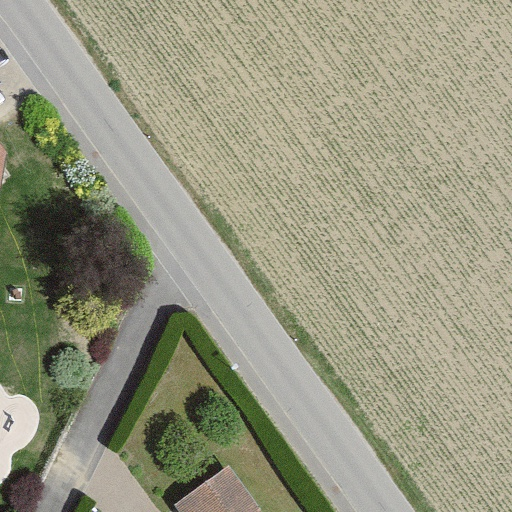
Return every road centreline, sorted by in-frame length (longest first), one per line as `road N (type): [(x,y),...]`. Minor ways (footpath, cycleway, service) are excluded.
road 1 (tertiary): [(183,223),(391,511)]
road 2 (residential): [(183,223),(47,511)]
road 3 (tertiary): [(21,0),(183,223)]
